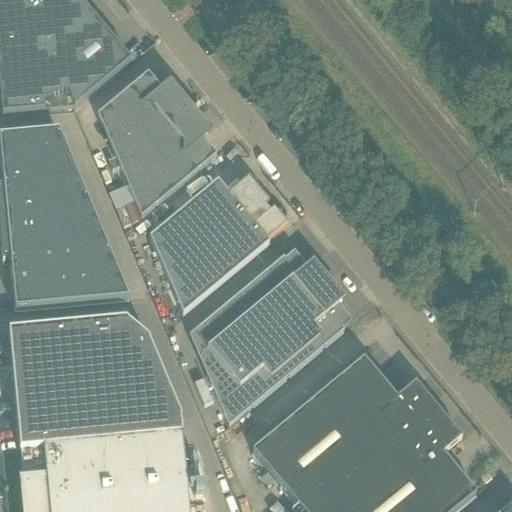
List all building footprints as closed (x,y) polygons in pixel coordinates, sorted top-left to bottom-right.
[(0,0),(0,111),(1,120),(45,116),(44,106),(68,104),(73,113),(74,113),(131,66),(75,0),(0,0)] [(477,0),(477,21),(479,21),(489,22),(489,0),(477,0)] [(100,118),(97,121),(111,155),(140,224),(216,161),(199,142),(206,136),(205,135),(204,136),(188,118),(170,95),(171,94),(170,93),(163,99),(147,79),(100,118)] [(0,248),(2,267),(3,266),(10,265),(14,314),(128,303),(58,135),(0,140),(0,161),(3,189),(0,189),(0,248)] [(226,194),(248,182),(243,174),(222,186),(226,194)] [(217,185),(149,242),(182,319),(268,247),(267,246),(265,244),(282,230),(271,216),(269,217),(264,211),(266,210),(247,187),(230,201),(229,199),(217,185)] [(167,202),(172,210),(196,195),(190,186),(167,202)] [(283,262),(204,327),(205,327),(219,344),(206,354),(217,367),(205,377),(204,377),(228,431),(343,335),(342,333),(328,317),(337,309),(340,306),(343,304),(313,267),(310,269),(306,272),(298,280),(284,263),(283,262)] [(125,323),(8,334),(19,454),(22,482),(22,486),(24,511),(188,511),(179,419),(147,342),(125,323)] [(459,511),(476,499),(442,459),(461,444),(414,388),(396,403),(363,363),(251,456),(297,511),(459,511)]
